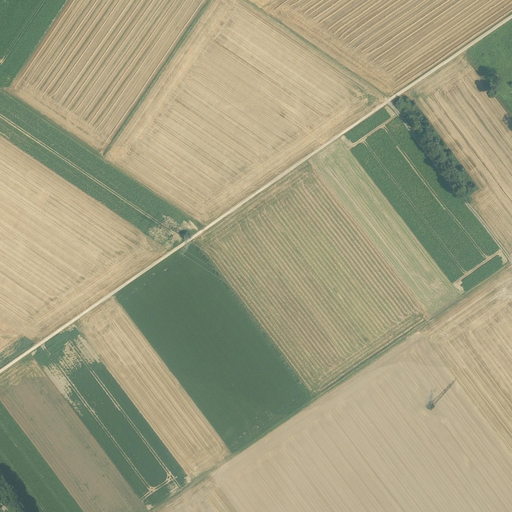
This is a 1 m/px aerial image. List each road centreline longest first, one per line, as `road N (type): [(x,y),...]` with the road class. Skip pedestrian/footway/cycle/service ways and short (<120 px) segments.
road 1 (track): [(511,15),(0,372)]
road 2 (track): [(151,511),(511,262)]
road 3 (track): [(241,0),(388,101),(511,263)]
road 4 (track): [(0,89),(204,229)]
road 5 (track): [(311,401),(190,239)]
road 6 (track): [(101,160),(210,0)]
